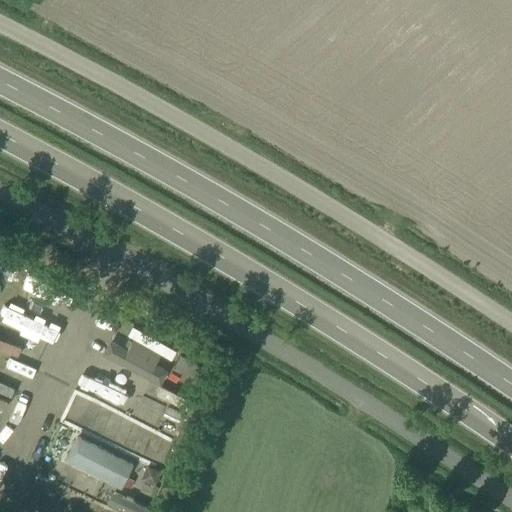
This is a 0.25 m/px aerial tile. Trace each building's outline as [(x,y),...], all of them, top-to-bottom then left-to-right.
[(164,353),(105,326),(95,348),(154,375),(164,353)] [(0,347),(40,363),(44,353),(0,335),(0,347)] [(205,368),(180,355),(175,365),(200,379),(205,368)] [(124,405),(133,385),(84,364),(75,384),(124,405)] [(84,421),(142,447),(153,423),(95,397),(84,421)] [(72,431),(60,459),(123,487),(135,459),(72,431)] [(145,466),(140,479),(155,485),(160,473),(161,471),(146,465),(145,466)]
